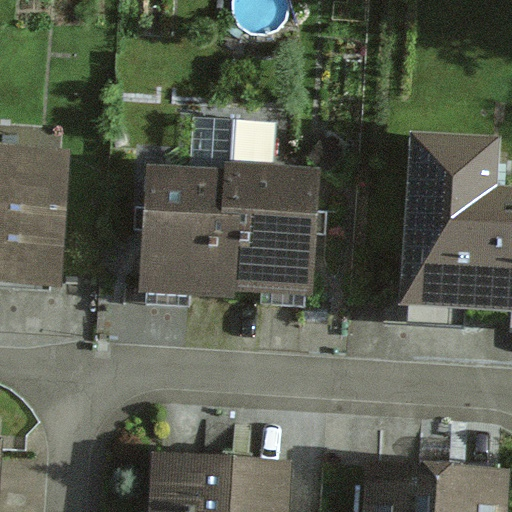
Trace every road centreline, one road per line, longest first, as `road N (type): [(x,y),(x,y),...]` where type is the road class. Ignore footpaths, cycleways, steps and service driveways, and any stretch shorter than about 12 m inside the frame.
road 1 (residential): [(511,394),(63,371)]
road 2 (residential): [(63,371),(61,511)]
